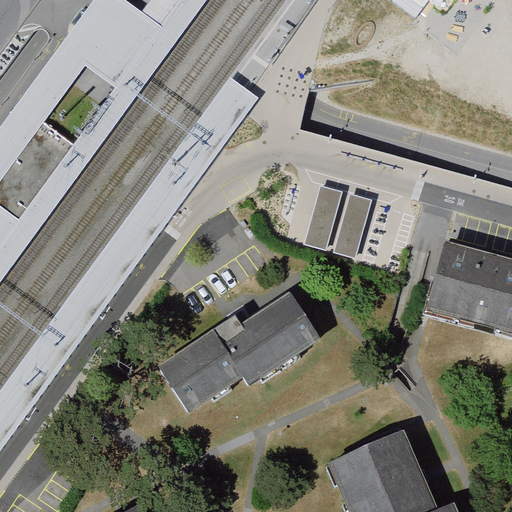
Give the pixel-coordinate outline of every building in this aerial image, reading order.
[(176,2),(172,0),(150,0),(143,11),(127,0),(94,0),(0,128),(0,245),(20,217),(0,203),(0,184),(44,123),(86,66),(115,87),(158,28),(176,2)] [(209,0),(177,0),(176,2),(158,28),(115,87),(74,144),(20,217),(0,245),(0,285),(8,274),(209,0)] [(259,97),(232,77),(0,392),(0,451),(73,352),(115,295),(250,110),(255,102),(259,97)] [(74,144),(44,123),(0,184),(0,203),(20,217),(74,144)] [(511,261),(446,244),(429,312),(511,333),(511,261)] [(236,323),(161,374),(190,418),(244,382),(252,393),(322,347),(291,300),(242,332),(236,323)] [(347,511),(435,511),(403,437),(329,469),(347,511)]
